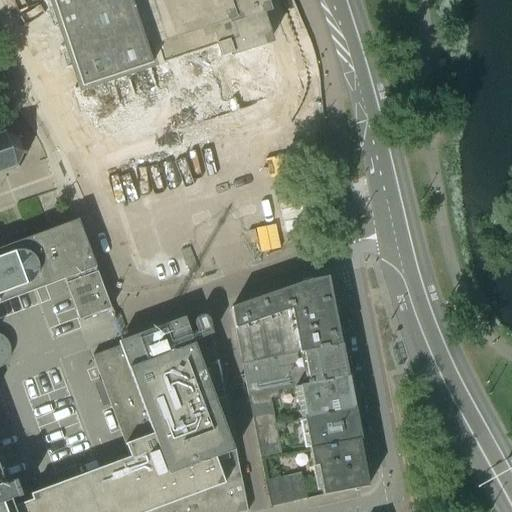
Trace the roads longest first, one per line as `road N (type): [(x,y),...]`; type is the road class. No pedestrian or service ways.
road 1 (residential): [(145,308),(132,299),(92,171),(0,9)]
road 2 (unknown): [(92,171),(258,129),(303,260)]
road 3 (residential): [(349,245),(396,507),(368,511)]
road 4 (tertiary): [(401,231),(441,362),(511,490)]
road 5 (tertiary): [(336,0),(401,231)]
road 6 (residential): [(259,511),(215,289)]
road 7 (residential): [(215,289),(349,245)]
